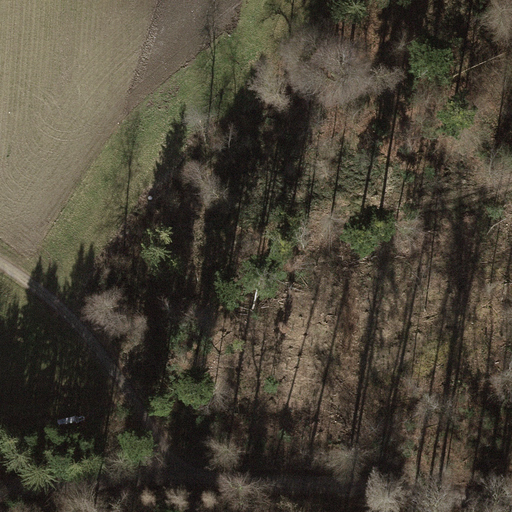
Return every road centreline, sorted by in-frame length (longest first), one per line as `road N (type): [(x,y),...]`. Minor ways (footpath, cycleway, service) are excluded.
road 1 (track): [(173,478),(511,500)]
road 2 (track): [(0,262),(68,314),(105,355),(136,398),(173,478)]
road 3 (track): [(0,489),(173,478)]
